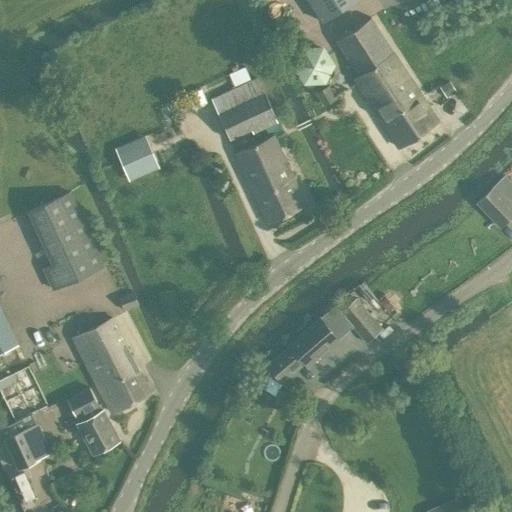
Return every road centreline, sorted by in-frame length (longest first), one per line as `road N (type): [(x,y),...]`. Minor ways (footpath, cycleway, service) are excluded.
road 1 (unclassified): [(121,511),(196,364),(232,320),(284,270),(464,138),(511,89)]
road 2 (residential): [(280,511),(309,426),(332,389),(511,259)]
